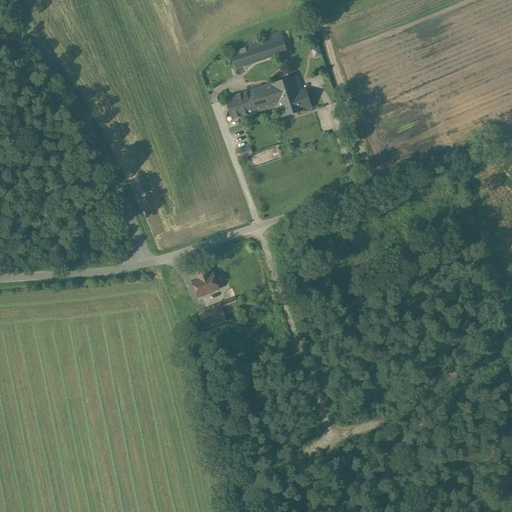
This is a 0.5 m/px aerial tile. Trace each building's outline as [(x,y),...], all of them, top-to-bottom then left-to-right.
[(283,39),(264,45),(268,57),(287,51),(283,39)] [(263,42),(230,53),(235,68),(268,57),(264,45),(263,42)] [(296,77),(226,99),(232,119),(277,104),(275,100),(300,92),(296,77)] [(300,92),(275,100),(277,104),(281,117),(305,109),(305,108),(311,106),(306,90),(300,92)] [(212,273),(208,275),(206,269),(197,272),(199,278),(192,281),(198,297),(219,289),(212,273)] [(235,298),(220,304),(224,315),(240,309),(237,304),(238,303),(235,298)] [(220,304),(197,313),(204,329),(226,320),(224,315),(220,304)]
